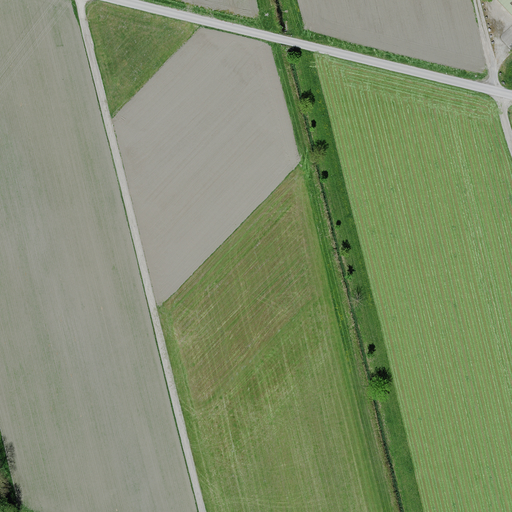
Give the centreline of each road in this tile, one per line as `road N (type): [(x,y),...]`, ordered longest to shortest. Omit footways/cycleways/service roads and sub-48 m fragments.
road 1 (track): [(206,511),(77,0)]
road 2 (unclassified): [(119,0),(511,95)]
road 3 (track): [(511,150),(475,0)]
